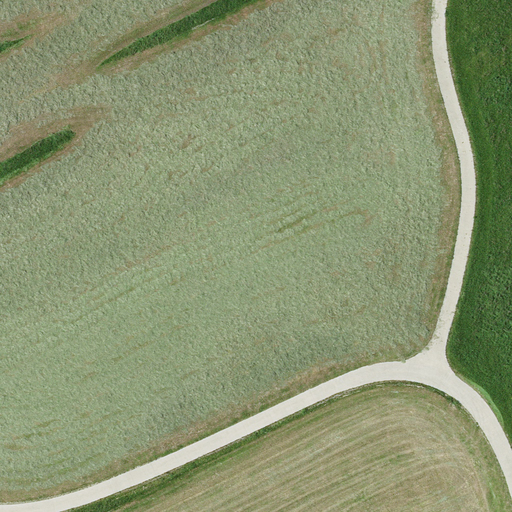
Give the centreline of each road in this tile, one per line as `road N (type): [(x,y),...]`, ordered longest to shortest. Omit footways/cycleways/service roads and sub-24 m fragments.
road 1 (track): [(511,475),(469,399),(431,372),(387,371),(332,386),(89,494),(12,511)]
road 2 (track): [(431,372),(469,196),(438,43),(440,0)]
